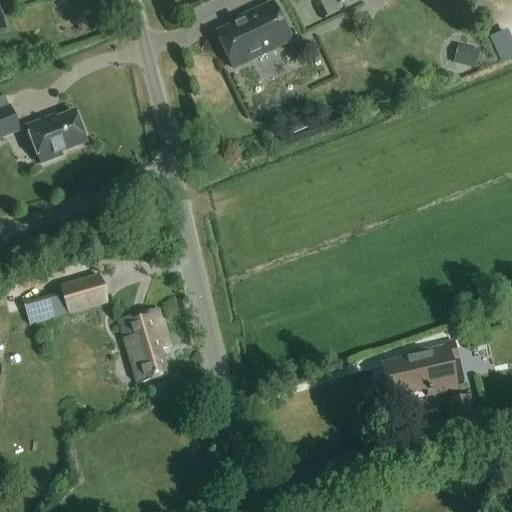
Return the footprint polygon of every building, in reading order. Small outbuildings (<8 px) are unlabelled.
[(79,0),(74,0),(55,5),(63,39),(87,33),(79,0)] [(233,69),(291,41),(273,4),(242,19),(243,22),(216,35),(233,69)] [(480,52),(458,46),(453,64),(475,70),(480,52)] [(290,135),(313,124),(306,108),(283,118),(290,135)] [(9,109),(0,112),(0,140),(18,133),(9,109)] [(60,156),(86,145),(74,114),(48,124),(47,121),(26,129),(40,167),(61,158),(60,156)] [(105,301),(98,278),(60,290),(67,313),(105,301)] [(169,349),(158,311),(119,323),(138,386),(168,377),(161,352),(169,349)] [(458,322),(463,338),(484,331),(479,315),(458,322)] [(0,319),(0,339),(4,341),(9,322),(0,319)] [(456,392),(449,361),(458,358),(454,342),(418,351),(418,354),(397,359),(397,363),(384,366),(392,399),(428,390),(430,398),(456,392)] [(446,402),(452,432),(477,426),(476,419),(487,416),(485,405),(473,407),(471,397),(446,402)]
